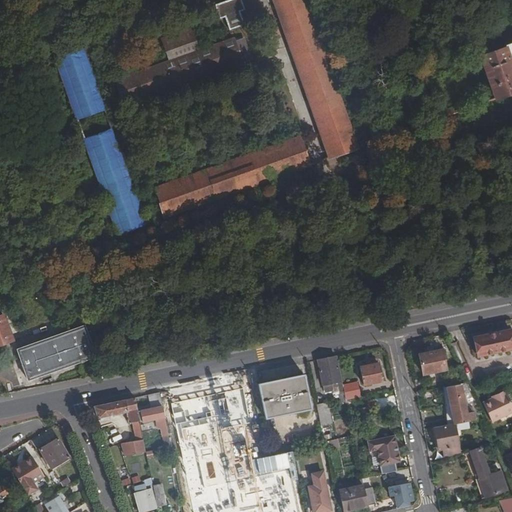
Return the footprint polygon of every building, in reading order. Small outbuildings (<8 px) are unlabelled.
[(248,7),(246,8),(242,0),(225,0),(216,3),(221,16),(225,15),(230,28),(252,20),(248,7)] [(274,0),(327,151),(322,152),(314,155),(316,162),(358,147),(348,119),(351,118),(349,113),(350,112),(349,108),(352,106),(350,101),(343,103),(307,0),(274,0)] [(153,67),(115,80),(124,105),(245,62),(236,37),(201,50),(193,28),(161,39),(169,61),(165,62),(163,57),(151,61),(153,67)] [(124,52),(139,47),(134,32),(119,38),(124,52)] [(511,45),(504,48),(502,44),(493,48),(488,37),(467,45),(471,57),(481,54),(497,98),(511,92),(511,45)] [(84,46),(56,57),(118,233),(157,219),(152,206),(151,207),(147,208),(142,210),(86,50),(84,46)] [(433,71),(429,73),(433,86),(438,85),(433,71)] [(438,85),(433,86),(444,116),(461,110),(459,105),(446,109),(438,85)] [(301,135),(155,187),(166,215),(298,169),(316,162),(314,155),(309,157),(301,135)] [(457,160),(454,150),(447,153),(451,162),(457,160)] [(147,279),(142,264),(105,277),(111,292),(147,279)] [(4,314),(0,315),(0,342),(13,338),(4,314)] [(18,347),(29,378),(97,355),(94,347),(99,346),(95,334),(90,336),(86,324),(18,347)] [(511,331),(511,329),(476,336),(479,355),(511,348),(511,331)] [(443,349),(420,353),(424,373),(447,369),(443,349)] [(336,390),(339,402),(348,401),(347,398),(344,383),(344,379),(341,379),(336,355),(319,358),(324,383),(332,381),(334,390),(336,390)] [(364,376),(365,381),(383,378),(379,361),(361,365),(362,368),(358,369),(360,377),(364,376)] [(68,377),(88,371),(86,366),(66,372),(68,377)] [(306,373),(261,382),(268,416),(314,407),(306,373)] [(227,398),(230,411),(255,406),(249,377),(233,380),(235,396),(227,398)] [(360,380),(344,383),(347,398),(363,395),(360,380)] [(469,382),(448,386),(456,422),(484,416),(469,382)] [(227,395),(234,394),(233,384),(226,385),(227,395)] [(511,412),(511,402),(506,389),(497,393),(498,395),(494,397),(485,402),(494,421),(511,412)] [(158,430),(160,430),(164,448),(169,447),(158,394),(147,396),(150,409),(140,411),(142,423),(156,420),(158,430)] [(136,396),(95,405),(99,416),(102,415),(111,413),(127,410),(129,422),(134,421),(138,439),(125,442),(128,455),(147,451),(136,396)] [(326,401),(318,402),(322,422),(329,421),(326,401)] [(440,449),(444,448),(446,457),(462,452),(456,422),(435,426),(440,449)] [(244,458),(258,456),(252,430),(238,433),(238,434),(228,435),(225,423),(199,428),(205,466),(206,466),(207,473),(195,476),(201,511),(212,511),(215,511),(270,511),(267,495),(264,495),(259,470),(247,473),(244,458)] [(367,433),(373,457),(381,456),(384,472),(398,469),(396,460),(401,459),(394,427),(367,433)] [(52,429),(31,439),(35,447),(56,438),(52,429)] [(70,456),(59,438),(41,449),(53,467),(70,456)] [(500,469),(489,473),(480,446),(469,450),(485,496),(507,489),(500,469)] [(33,456),(13,468),(28,494),(48,482),(33,456)] [(315,484),(309,485),(313,508),(322,506),(322,511),(332,509),(325,469),(312,471),(315,484)] [(157,507),(152,489),(155,488),(155,485),(153,476),(146,479),(148,490),(137,493),(142,511),(157,507)] [(414,495),(411,481),(409,481),(401,483),(394,484),(398,502),(404,501),(404,497),(414,495)] [(0,502),(4,500),(3,497),(12,490),(8,483),(0,487),(0,502)] [(155,485),(155,488),(159,506),(166,504),(162,484),(155,485)] [(340,490),(345,509),(369,504),(365,486),(365,484),(340,490)] [(373,485),(365,486),(369,504),(377,502),(373,485)] [(60,495),(47,504),(51,509),(52,511),(70,511),(71,511),(60,495)] [(301,511),(299,498),(281,501),(283,511),(301,511)]
